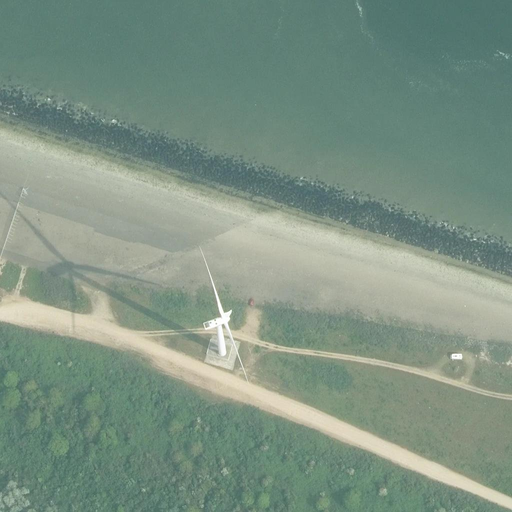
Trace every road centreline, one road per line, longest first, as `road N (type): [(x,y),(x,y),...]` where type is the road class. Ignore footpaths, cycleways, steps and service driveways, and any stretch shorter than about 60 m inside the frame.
road 1 (track): [(0,315),(143,343),(301,407),(511,508)]
road 2 (track): [(511,386),(213,331),(143,343)]
